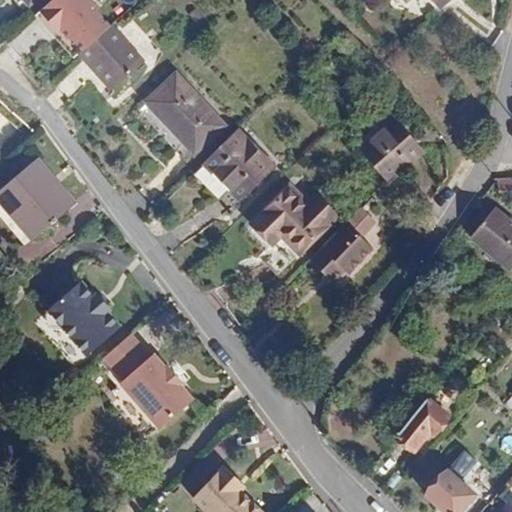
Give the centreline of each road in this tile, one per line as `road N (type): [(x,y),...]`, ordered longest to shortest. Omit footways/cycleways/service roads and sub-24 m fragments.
road 1 (residential): [(279,411),(43,117),(0,80)]
road 2 (residential): [(495,145),(465,198),(374,312),(279,411)]
road 3 (unknown): [(242,365),(117,505)]
road 4 (residential): [(279,411),(365,511)]
